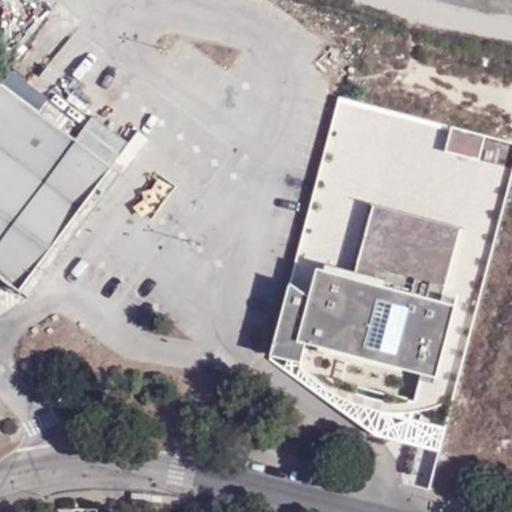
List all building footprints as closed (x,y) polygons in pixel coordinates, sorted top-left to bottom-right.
[(0,244),(77,141),(0,83),(0,244)] [(487,134),(453,126),(447,152),(480,160),(487,134)] [(112,172),(77,141),(0,244),(0,273),(24,291),(43,265),(40,263),(90,195),(93,197),(112,172)] [(119,179),(112,172),(93,197),(43,265),(24,291),(31,296),(119,179)] [(469,228),(373,203),(354,274),(318,265),(313,285),(290,280),(271,354),(307,364),(312,345),(429,376),(419,416),(452,402),(477,306),(451,299),(469,228)] [(97,400),(82,399),(82,410),(97,410),(97,400)]
